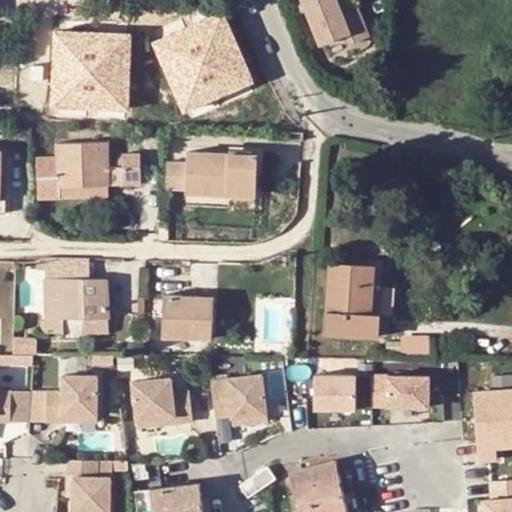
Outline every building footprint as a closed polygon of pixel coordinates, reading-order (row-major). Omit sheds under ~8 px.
[(302,0),(322,46),(344,35),(353,55),(374,46),(366,26),(356,30),(344,0),(302,0)] [(226,12),(153,41),(182,112),(255,83),(226,12)] [(131,33),(53,32),(51,109),(130,110),(131,33)] [(123,154),(122,167),(109,167),(109,143),(58,143),(59,157),(37,158),(38,197),(60,197),(60,186),(108,186),(142,185),(141,155),(123,154)] [(188,162),(167,161),(167,189),(187,189),(187,192),(257,194),(258,153),(188,151),(188,162)] [(108,186),(60,186),(60,197),(108,196),(108,186)] [(167,231),(177,231),(177,240),(183,240),(183,220),(167,219),(167,223),(167,231)] [(167,231),(167,223),(159,222),(159,239),(167,240),(167,231)] [(167,231),(167,240),(177,240),(177,231),(167,231)] [(376,263),(373,313),(380,313),(382,278),(384,260),(356,257),(356,261),(376,263)] [(87,332),(110,331),(110,319),(109,279),(91,279),(92,260),(48,259),(48,332),(66,331),(66,319),(87,320),(87,332)] [(356,261),(331,260),(325,332),(378,335),(380,313),(373,313),(376,263),(356,261)] [(395,279),(382,278),(380,313),(392,314),(395,279)] [(211,337),(214,303),(198,302),(198,295),(164,294),(160,335),(211,337)] [(13,353),(33,354),(34,341),(13,340),(13,353)] [(216,416),(233,414),(233,417),(267,414),(262,373),(212,379),(216,416)] [(63,391),(48,391),(47,420),(71,421),(71,415),(99,415),(99,374),(63,374),(63,391)] [(133,380),(138,420),(176,415),(177,423),(193,422),(189,390),(173,392),(170,375),(133,380)] [(313,375),(312,411),(356,412),(356,376),(313,375)] [(428,376),(372,375),(371,407),(427,408),(428,376)] [(511,385),(478,388),(482,459),(507,458),(506,447),(511,446),(511,385)] [(0,420),(12,420),(12,391),(0,390),(0,420)] [(31,391),(12,391),(12,420),(29,420),(31,391)] [(29,420),(47,420),(48,391),(31,391),(29,420)] [(268,422),(267,414),(233,417),(233,425),(268,422)] [(138,427),(177,423),(176,415),(138,420),(138,427)] [(99,459),(66,458),(66,475),(75,475),(75,495),(74,511),(112,511),(112,474),(100,474),(99,459)] [(347,511),(335,460),(291,471),(300,511),(347,511)] [(75,495),(75,475),(66,475),(66,495),(75,495)] [(493,495),(486,495),(486,511),(511,511),(511,476),(492,477),(493,495)] [(203,511),(200,482),(136,488),(138,511),(203,511)]
